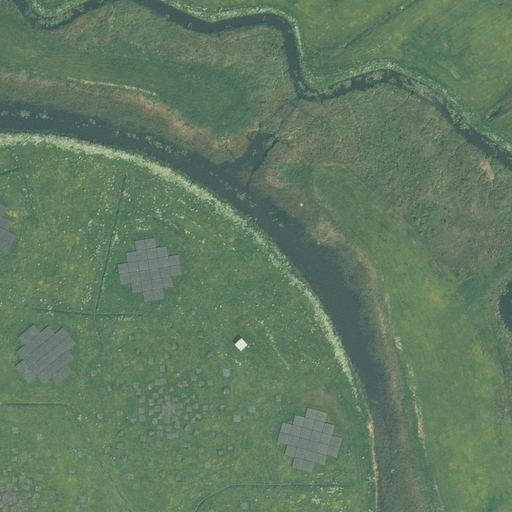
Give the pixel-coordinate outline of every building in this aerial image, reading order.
[(0,249),(6,253),(16,235),(7,230),(12,221),(3,216),(8,207),(0,202),(0,249)] [(127,262),(117,264),(120,284),(130,282),(132,292),(142,291),(144,301),(164,298),(163,288),(173,286),(171,276),(181,274),(178,254),(168,255),(166,245),(156,247),(154,237),(134,240),(136,250),(126,252),(127,262)] [(24,344),(16,351),(23,359),(15,365),(28,381),(36,375),(42,383),(50,376),(57,384),(73,371),(66,363),(74,357),(68,349),(76,342),(63,326),(55,333),(48,325),(40,331),(34,323),(18,336),(24,344)] [(241,337),(234,343),(240,349),(247,343),(241,337)] [(292,424),(282,421),(277,441),(287,444),(284,454),(294,456),(291,466),(311,471),(314,462),(324,464),(327,454),(337,457),(342,437),(332,434),(335,424),(325,422),(327,412),(307,406),(305,416),(295,414),(292,424)]
